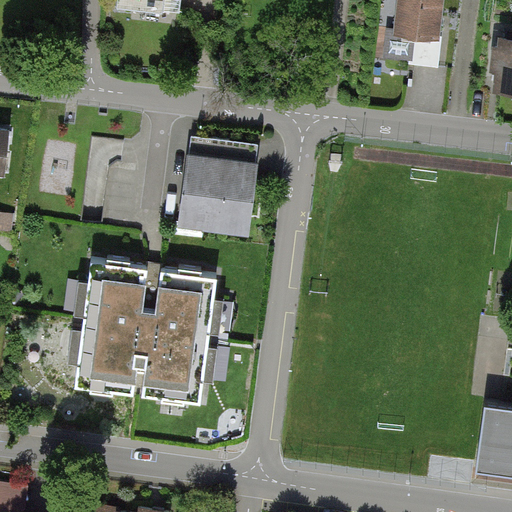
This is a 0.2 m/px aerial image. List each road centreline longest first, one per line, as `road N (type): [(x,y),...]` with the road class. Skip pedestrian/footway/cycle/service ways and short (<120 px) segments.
road 1 (residential): [(256,479),(308,115)]
road 2 (residential): [(0,445),(256,479)]
road 3 (residential): [(256,479),(491,511)]
road 4 (residential): [(90,91),(308,115)]
road 5 (residential): [(308,115),(511,138)]
